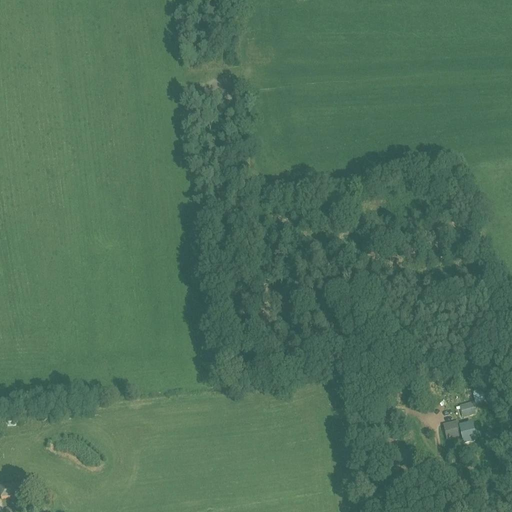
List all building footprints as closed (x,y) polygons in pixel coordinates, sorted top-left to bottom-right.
[(484,402),(482,391),(472,393),(475,404),(484,402)] [(463,419),(475,416),(472,404),(460,407),(463,419)] [(40,423),(41,423),(42,423),(43,423),(44,423),(45,422),(46,421),(47,420),(47,419),(48,418),(48,417),(48,416),(47,415),(47,414),(46,413),(45,412),(43,411),(40,411),(39,412),(38,412),(37,414),(37,415),(36,416),(36,417),(36,418),(36,419),(37,420),(37,421),(38,422),(39,422),(40,423)] [(0,418),(0,428),(15,427),(15,417),(0,418)] [(460,429),(458,422),(443,426),(447,441),(462,437),(461,433),(466,432),(469,444),(481,441),(475,421),(464,424),(465,428),(460,429)] [(0,486),(0,493),(1,500),(26,498),(24,484),(0,486)]
